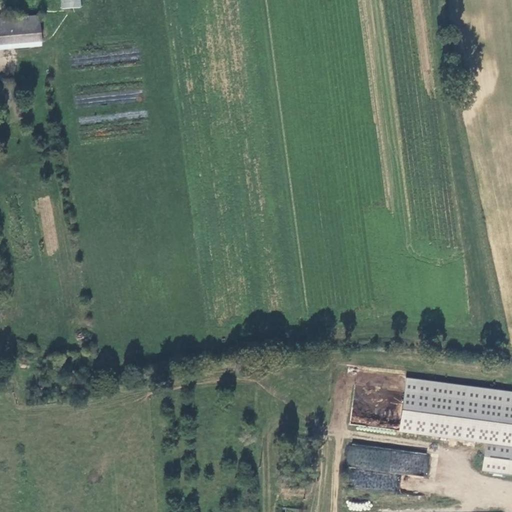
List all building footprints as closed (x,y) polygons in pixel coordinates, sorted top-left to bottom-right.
[(81,8),(80,0),(60,0),(61,10),(81,8)] [(0,18),(0,42),(27,41),(28,44),(36,44),(36,39),(43,39),(41,15),(0,18)] [(20,94),(19,83),(7,84),(8,95),(20,94)] [(511,390),(404,377),(402,391),(398,429),(484,440),(481,467),(511,471),(511,390)] [(400,474),(428,477),(430,452),(349,445),(345,486),(399,491),(400,474)]
